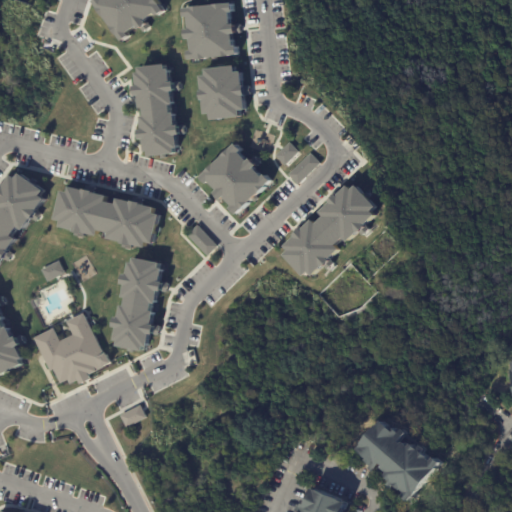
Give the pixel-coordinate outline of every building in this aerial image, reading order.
[(122,41),(94,0),(158,0),(166,12),(160,16),(157,12),(145,21),(148,25),(143,29),(139,22),(126,31),(129,36),(122,41)] [(184,7),(235,0),(237,12),(233,12),(234,22),(238,22),(240,32),(233,32),(234,46),(240,45),(241,53),(190,60),(189,52),(193,51),(192,37),(186,38),(186,31),(193,30),(191,15),(185,16),(184,7)] [(203,77),(209,76),(208,68),(237,65),(238,71),(244,70),(245,84),(247,84),(249,95),(246,95),(248,110),(242,110),(243,116),(215,119),(214,113),(208,114),(206,99),(199,100),(198,90),(205,90),(203,77)] [(176,158),(149,160),(148,156),(146,156),(145,143),(140,143),(139,133),(144,133),(142,99),(136,99),(136,90),(141,89),(140,76),(143,76),(143,71),(168,70),(168,73),(172,73),(173,85),(184,85),(184,94),(175,95),(177,129),(187,128),(188,138),(178,139),(179,152),(176,152),(176,158)] [(276,178),(239,215),(231,207),(234,204),(227,197),(224,200),(217,193),(221,188),(212,179),(208,183),(202,177),(238,140),(244,146),(241,149),(251,159),(255,156),(259,160),(254,165),(265,176),(269,172),(276,178)] [(299,152),(290,142),(275,156),(285,166),(299,152)] [(288,175),(298,185),(320,164),(310,153),(288,175)] [(0,191),(11,174),(16,177),(19,172),(44,188),(40,193),(45,196),(25,228),(20,225),(14,234),(18,237),(0,264),(0,191)] [(288,255),(292,251),(287,246),(315,221),(318,224),(325,217),(321,213),(351,186),(354,189),(358,185),(379,207),(375,211),(379,216),(351,242),(347,238),(339,245),(343,249),(316,274),(313,270),(307,275),(288,255)] [(65,190),(71,192),(72,186),(109,195),(108,200),(117,202),(118,197),(158,207),(156,212),(162,213),(154,242),(149,241),(147,246),(110,237),(112,232),(101,229),(100,233),(65,224),(66,219),(58,217),(65,190)] [(218,246),(198,225),(187,235),(207,256),(218,246)] [(136,256),(163,262),(162,266),(165,267),(162,280),(167,281),(165,290),(160,289),(154,322),(159,324),(157,333),(152,332),(149,345),(146,345),(145,349),(121,344),(122,340),(117,339),(120,328),(109,325),(111,316),(120,318),(127,284),(117,282),(119,272),(129,274),(132,262),(135,262),(136,256)] [(42,269),(47,282),(65,275),(61,262),(42,269)] [(0,296),(2,296),(6,305),(1,307),(16,338),(21,336),(25,345),(20,347),(25,359),(23,361),(24,364),(2,375),(0,371),(0,296)] [(34,336),(54,327),(60,340),(74,334),(67,321),(84,313),(104,353),(107,351),(112,361),(90,372),(92,377),(80,383),(78,379),(70,383),(68,378),(61,381),(54,367),(50,369),(34,336)] [(147,419),(141,406),(120,415),(125,428),(147,419)] [(376,470),(373,474),(369,470),(372,467),(366,462),(367,460),(357,451),(382,422),(391,431),(393,429),(399,434),(402,430),(407,434),(399,443),(402,446),(404,443),(410,448),(412,445),(418,450),(422,447),(426,450),(423,454),(432,462),(435,458),(442,464),(419,491),(425,495),(421,500),(416,495),(408,504),(402,498),(405,494),(402,491),(401,492),(396,487),(392,491),(388,487),(391,482),(385,477),(387,474),(382,469),(383,467),(380,465),(376,470)] [(302,511),(304,509),(303,509),(305,503),(307,504),(314,489),(348,504),(344,511),(302,511)]
